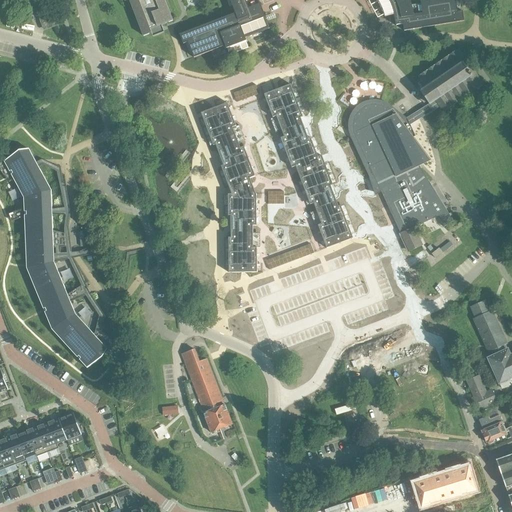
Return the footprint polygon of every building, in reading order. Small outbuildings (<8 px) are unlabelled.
[(129,0),(143,36),(152,33),(153,35),(153,36),(164,32),(164,31),(162,25),(173,21),(165,0),(129,0)] [(230,0),(235,13),(180,34),(184,43),(189,42),(194,57),(225,45),(227,49),(247,41),(245,37),(248,36),(253,34),(269,28),(265,17),(258,0),(230,0)] [(389,0),(391,5),(393,10),(395,15),(396,20),(396,25),(403,24),(404,30),(464,21),(463,11),(458,12),(455,0),(428,0),(421,1),(422,13),(414,14),(412,7),(410,0),(409,0),(389,0)] [(44,31),(58,25),(53,10),(38,15),(44,31)] [(415,115),(408,120),(411,125),(417,121),(426,115),(430,112),(439,106),(442,111),(443,112),(469,95),(474,103),(480,99),(479,97),(481,96),(476,89),(484,84),(478,76),(474,71),(459,48),(418,76),(420,78),(420,79),(426,87),(421,91),(420,91),(429,105),(423,109),(415,115)] [(236,99),(258,90),(256,85),(233,93),(236,99)] [(291,85),(264,95),(273,118),(270,119),(271,120),(273,119),(274,121),(275,124),(278,132),(282,131),(283,134),(284,137),(281,138),(292,168),(296,167),(310,205),(314,204),(316,210),(313,211),(317,224),(314,225),(315,226),(318,225),(327,249),(353,239),(341,206),(338,207),(333,192),(331,186),(333,185),(322,156),(318,157),(311,138),(308,139),(301,118),(303,117),(291,85)] [(349,122),(348,128),(349,133),(352,140),(366,171),(367,171),(369,178),(375,195),(375,194),(379,192),(381,191),(391,213),(392,215),(401,233),(399,234),(400,237),(405,247),(408,252),(421,246),(422,246),(423,245),(415,227),(420,225),(428,221),(438,217),(444,227),(454,221),(450,216),(449,214),(424,173),(422,170),(419,172),(417,166),(423,163),(430,160),(413,137),(416,136),(411,127),(409,123),(408,124),(404,125),(394,112),(396,111),(392,107),(392,106),(387,103),(382,101),(381,100),(378,100),(374,100),(369,100),(364,102),(360,104),(356,107),(353,111),(351,114),(350,116),(349,122)] [(227,103),(201,113),(213,146),(216,145),(219,154),(223,166),(221,166),(232,194),(228,194),(228,216),(231,216),(231,238),(229,238),(229,273),(257,273),(257,248),(260,248),(260,246),(257,246),(257,233),(253,233),(253,226),(257,226),(256,194),(250,179),(255,176),(244,147),(240,148),(238,142),(242,140),(237,128),(240,127),(239,125),(236,126),(227,103)] [(51,190),(37,165),(36,163),(29,149),(5,162),(11,173),(12,175),(24,198),(24,201),(25,217),(25,218),(27,264),(27,267),(27,268),(44,309),(45,312),(52,329),(76,356),(80,360),(87,368),(107,349),(97,338),(94,335),(76,315),(71,304),(69,299),(63,283),(54,263),(54,258),(54,256),(53,247),(53,233),(52,211),(51,208),(51,190)] [(284,204),(284,192),(268,192),(268,204),(284,204)] [(269,270),(314,253),(312,248),(267,265),(269,270)] [(493,310),(491,311),(486,300),(470,307),(475,319),(473,320),(488,352),(490,351),(493,356),(488,358),(502,389),(511,384),(511,382),(510,378),(511,377),(511,353),(511,354),(508,348),(506,345),(508,344),(493,310)] [(200,361),(195,349),(181,354),(204,413),(203,413),(211,433),(233,425),(226,404),(225,405),(207,359),(200,361)] [(468,362),(461,365),(464,371),(471,368),(468,362)] [(486,393),(482,384),(478,376),(468,381),(475,398),(472,399),(477,410),(497,401),(492,390),(486,393)] [(177,406),(162,407),(163,416),(178,414),(177,406)] [(73,413),(59,418),(67,440),(81,435),(73,413)] [(356,414),(347,416),(349,422),(358,420),(356,414)] [(489,416),(480,420),(484,430),(481,431),(487,443),(490,445),(493,443),(494,440),(508,434),(500,415),(490,419),(489,416)] [(56,444),(57,444),(67,440),(59,418),(48,422),(56,444)] [(56,444),(48,422),(38,426),(47,453),(58,448),(57,444),(56,444)] [(36,455),(37,457),(47,453),(38,426),(27,430),(36,455)] [(27,430),(16,434),(26,459),(36,455),(27,430)] [(26,459),(16,434),(6,438),(16,465),(26,461),(26,459)] [(6,438),(0,440),(0,455),(5,469),(16,465),(6,438)] [(511,454),(497,460),(497,459),(496,460),(511,505),(511,454)] [(82,457),(74,460),(80,474),(87,471),(82,457)] [(416,485),(423,508),(475,493),(469,470),(416,485)]
